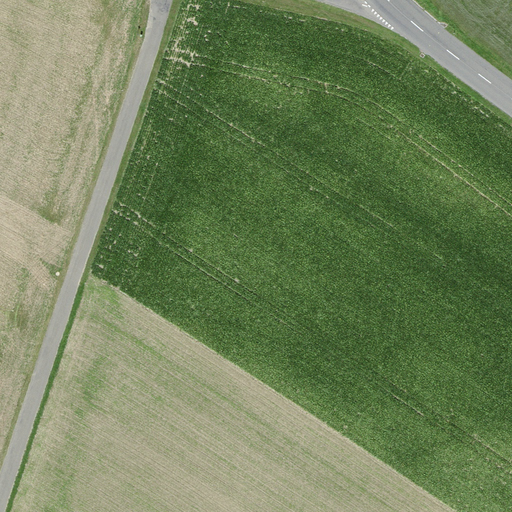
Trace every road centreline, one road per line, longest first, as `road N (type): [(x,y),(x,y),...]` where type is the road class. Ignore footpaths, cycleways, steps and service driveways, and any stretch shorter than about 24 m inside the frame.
road 1 (unclassified): [(165,0),(0,504)]
road 2 (tertiary): [(388,0),(511,97)]
